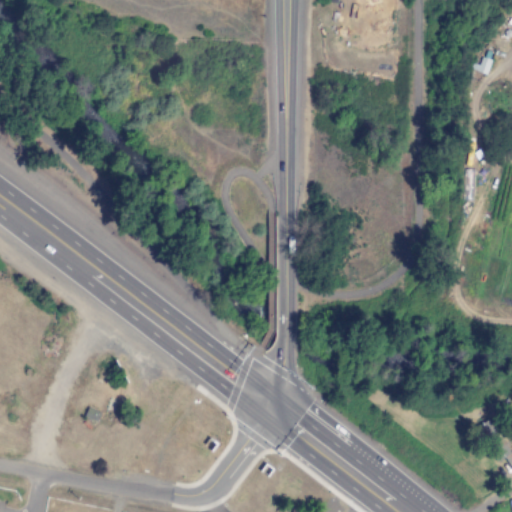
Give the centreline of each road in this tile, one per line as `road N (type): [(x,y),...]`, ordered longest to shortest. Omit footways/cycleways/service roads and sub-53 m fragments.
road 1 (primary): [(404,511),(36,225)]
road 2 (residential): [(266,402),(246,450),(195,501),(0,463)]
road 3 (secondary): [(280,206),(282,0)]
road 4 (secondary): [(277,355),(280,206)]
